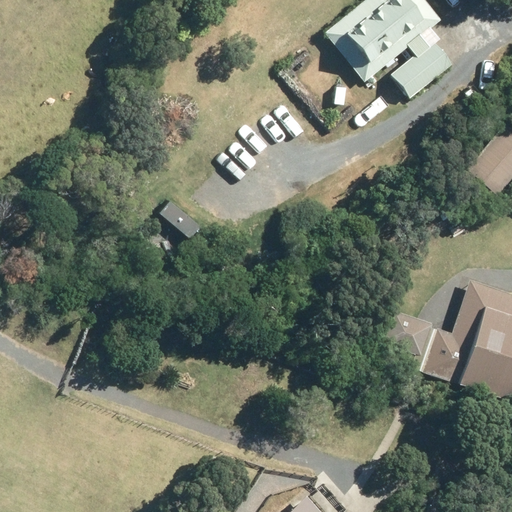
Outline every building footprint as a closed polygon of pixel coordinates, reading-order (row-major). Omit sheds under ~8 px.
[(425,0),(356,0),(318,32),(360,84),(404,48),(409,54),(386,72),(407,97),(448,64),(430,42),(421,32),(439,17),(425,0)] [(511,129),(502,121),(461,167),(492,197),(511,174),(511,129)] [(166,206),(156,220),(185,241),(195,226),(166,206)] [(366,341),(407,356),(407,367),(430,374),(511,400),(511,291),(466,276),(447,323),(381,303),(366,341)] [(317,511),(303,494),(280,511),(317,511)] [(455,511),(426,502),(422,511),(455,511)]
